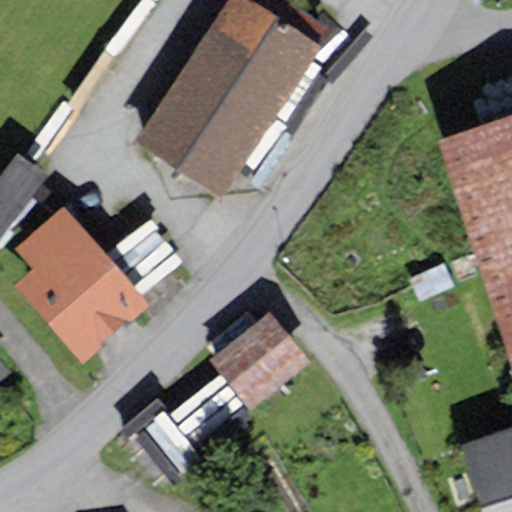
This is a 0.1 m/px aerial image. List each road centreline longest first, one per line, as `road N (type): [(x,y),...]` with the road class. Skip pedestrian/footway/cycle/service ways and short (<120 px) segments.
road 1 (residential): [(0,496),(26,483),(251,280),(429,0)]
road 2 (unknown): [(251,280),(353,389),(412,511)]
